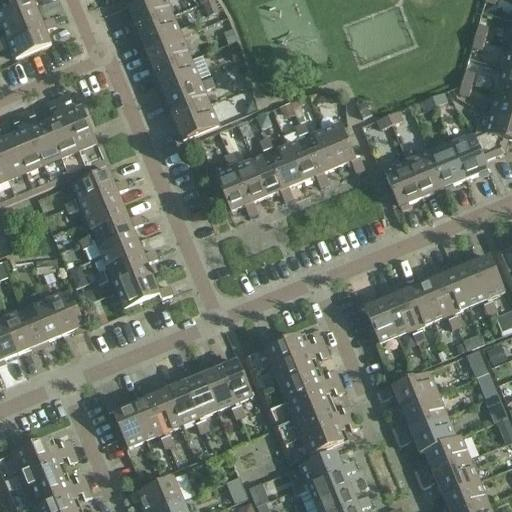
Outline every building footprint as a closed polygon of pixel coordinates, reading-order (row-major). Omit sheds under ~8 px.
[(0,27),(1,27),(36,13),(31,0),(15,0),(0,6),(0,27)] [(137,34),(172,19),(164,0),(154,0),(128,11),(137,34)] [(208,20),(219,16),(214,2),(211,3),(203,6),(208,20)] [(42,26),(36,13),(1,27),(8,45),(44,30),(42,26)] [(181,41),(172,19),(137,34),(146,56),(181,41)] [(52,22),(42,26),(44,30),(8,45),(16,63),(51,49),(45,35),(56,30),(52,22)] [(475,40),(484,42),(487,32),(478,29),(475,40)] [(232,31),(223,34),(228,48),(237,44),(232,31)] [(484,42),(475,40),(472,50),(481,53),(484,42)] [(190,63),(181,41),(146,56),(155,78),(190,63)] [(239,49),(229,53),(234,65),(243,62),(242,59),(239,50),(239,49)] [(200,86),(190,63),(155,78),(164,100),(200,86)] [(511,74),(504,72),(497,95),(511,99),(511,74)] [(462,86),(471,89),(474,78),(465,75),(462,86)] [(164,100),(174,122),(209,108),(203,95),(215,90),(211,81),(200,86),(164,100)] [(471,89),(462,86),(459,96),(468,99),(471,89)] [(511,99),(497,95),(491,118),(511,124),(511,99)] [(432,102),(436,111),(446,107),(442,97),(432,102)] [(70,105),(67,98),(57,103),(60,110),(70,105)] [(436,111),(432,102),(422,106),(425,115),(436,111)] [(60,110),(57,103),(46,107),(49,114),(60,110)] [(246,105),(244,111),(246,117),(257,113),(252,103),(246,105)] [(357,109),(362,122),(371,118),(366,105),(357,109)] [(0,211),(105,168),(97,148),(80,108),(73,111),(45,123),(37,126),(9,138),(2,141),(0,141),(0,211)] [(174,122),(183,145),(218,130),(209,108),(174,122)] [(35,120),(32,113),(22,117),(24,124),(35,120)] [(388,120),(391,129),(402,125),(398,116),(388,120)] [(511,124),(491,118),(491,119),(480,116),(475,135),(476,135),(474,140),(484,164),(504,156),(507,144),(511,145),(511,124)] [(24,124),(22,117),(11,122),(14,129),(24,124)] [(391,129),(388,120),(377,124),(381,133),(391,129)] [(304,128),(295,132),(296,135),(299,141),(303,139),(308,137),(304,128)] [(364,172),(359,161),(355,163),(341,128),(323,136),(337,171),(351,165),(355,176),(364,172)] [(296,135),(284,141),(288,150),(287,150),(302,186),(316,180),(320,190),(328,187),(324,177),(320,178),(305,143),(303,139),(299,141),(296,135)] [(320,178),(324,177),(337,171),(323,136),(305,143),(320,178)] [(484,164),(474,140),(474,138),(451,148),(466,183),(488,174),(484,164)] [(269,143),(260,147),(263,156),(273,152),(269,143)] [(451,148),(429,157),(444,192),(466,183),(451,148)] [(287,150),(270,158),(284,193),(288,191),(302,186),(287,150)] [(237,167),(233,157),(224,161),(228,170),(237,167)] [(429,157),(407,166),(421,202),(444,192),(429,157)] [(270,158),(252,165),(267,200),(280,195),(284,205),(293,202),(288,191),(284,193),(270,158)] [(252,165),(234,172),(249,208),(253,206),(267,200),(252,165)] [(421,202),(407,166),(384,175),(399,211),(421,202)] [(234,172),(216,180),(231,215),(245,210),(249,220),(257,216),(253,206),(249,208),(234,172)] [(108,174),(73,189),(80,207),(116,192),(114,188),(108,174)] [(80,207),(88,225),(123,210),(117,196),(128,192),(124,184),(114,188),(116,192),(80,207)] [(78,213),(74,204),(65,208),(69,217),(78,213)] [(52,207),(41,212),(45,221),(56,217),(52,207)] [(88,225),(95,242),(130,228),(128,223),(123,210),(88,225)] [(95,242),(102,260),(138,245),(132,232),(142,228),(139,219),(128,223),(130,228),(95,242)] [(80,243),(84,253),(93,249),(89,239),(80,243)] [(102,260),(110,278),(145,263),(143,259),(138,245),(102,260)] [(511,251),(496,258),(504,276),(511,294),(511,296),(511,251)] [(110,278),(117,296),(152,281),(147,267),(157,263),(154,255),(143,259),(145,263),(110,278)] [(463,259),(468,269),(472,268),(486,303),(505,296),(490,260),(476,266),(472,256),(463,259)] [(59,276),(57,263),(35,265),(36,278),(59,276)] [(4,265),(0,266),(0,284),(10,281),(4,265)] [(469,311),(482,305),(486,303),(472,268),(468,269),(454,275),(469,311)] [(451,318),(469,311),(454,275),(440,281),(436,270),(428,274),(432,284),(436,282),(451,318)] [(104,275),(95,279),(98,288),(108,284),(104,275)] [(124,314),(145,305),(159,299),(160,303),(172,298),(168,290),(158,294),(152,281),(117,296),(124,314)] [(433,325),(451,318),(436,282),(432,284),(418,290),(433,325)] [(415,333),(433,325),(418,290),(405,295),(401,285),(392,289),(396,299),(401,297),(415,333)] [(43,294),(61,339),(84,330),(69,295),(52,302),(47,292),(43,294)] [(39,348),(61,339),(43,294),(38,296),(43,306),(25,313),(39,348)] [(398,340),(415,333),(401,297),(396,299),(382,305),(398,340)] [(357,303),(358,307),(361,314),(365,313),(380,347),(398,340),(382,305),(369,310),(365,300),(357,303)] [(496,314),(493,305),(483,309),(487,318),(496,314)] [(25,313),(3,323),(17,358),(39,348),(25,313)] [(511,314),(494,322),(500,337),(511,332),(511,314)] [(461,329),(457,320),(448,324),(452,333),(461,329)] [(3,323),(0,323),(0,364),(17,358),(3,323)] [(425,344),(422,334),(412,338),(416,348),(425,344)] [(337,416),(334,409),(322,380),(319,373),(307,345),(304,337),(299,339),(264,354),(244,362),(289,469),(308,461),(343,447),(348,445),(337,416)] [(462,345),(463,347),(467,355),(485,348),(481,338),(462,345)] [(313,342),(317,353),(324,350),(320,340),(313,342)] [(455,350),(459,358),(467,355),(463,347),(455,350)] [(329,360),(324,350),(317,353),(322,363),(329,360)] [(478,355),(467,360),(472,373),(476,382),(488,377),(483,365),(478,355)] [(253,400),(238,365),(224,370),(220,360),(211,364),(216,374),(220,372),(235,408),(253,400)] [(217,415),(235,408),(220,372),(216,374),(202,379),(217,415)] [(199,422),(217,415),(202,379),(189,385),(184,375),(176,378),(180,389),(184,387),(199,422)] [(328,378),(332,389),(339,386),(335,375),(328,378)] [(428,376),(392,390),(402,413),(437,398),(428,376)] [(479,392),(493,386),(490,377),(476,383),(479,392)] [(344,396),(339,386),(332,389),(336,399),(344,396)] [(181,430),(199,422),(184,387),(180,389),(167,394),(181,430)] [(164,437),(181,430),(167,394),(153,400),(149,389),(140,393),(145,403),(149,402),(164,437)] [(388,392),(378,396),(381,405),(392,401),(388,392)] [(402,413),(411,435),(446,420),(437,398),(402,413)] [(146,444),(164,437),(149,402),(145,403),(131,409),(146,444)] [(105,408),(109,419),(113,417),(128,452),(146,444),(131,409),(118,415),(113,404),(105,408)] [(232,414),(235,422),(245,419),(241,410),(232,414)] [(342,413),(347,424),(354,421),(350,410),(342,413)] [(504,414),(498,417),(501,424),(507,422),(504,414)] [(455,442),(446,420),(411,435),(420,458),(425,456),(424,455),(456,443),(455,442)] [(358,431),(354,421),(347,424),(351,434),(358,431)] [(200,437),(209,433),(205,424),(196,428),(200,437)] [(396,441),(407,437),(403,428),(393,432),(396,441)] [(407,437),(396,441),(400,450),(411,446),(407,437)] [(174,448),(170,439),(161,443),(164,452),(174,448)] [(424,455),(425,456),(434,477),(469,463),(460,440),(455,442),(456,443),(424,455)] [(12,459),(0,463),(0,485),(7,503),(10,511),(81,511),(74,495),(67,478),(59,460),(52,442),(34,450),(12,459)] [(74,454),(69,443),(61,447),(65,458),(74,454)] [(78,465),(74,454),(65,458),(69,468),(78,465)] [(300,471),(308,489),(343,474),(341,470),(335,456),(300,471)] [(434,477),(443,500),(478,485),(469,463),(434,477)] [(306,495),(300,497),(305,510),(350,492),(344,478),(355,474),(352,466),(341,470),(343,474),(308,489),(304,490),(306,495)] [(209,477),(205,467),(190,473),(194,483),(209,477)] [(420,483),(431,479),(427,470),(417,475),(420,483)] [(88,489),(84,479),(75,482),(80,493),(88,489)] [(431,479),(420,483),(424,492),(434,488),(431,479)] [(173,482),(138,497),(144,511),(163,511),(182,504),(173,482)] [(239,482),(226,487),(234,507),(247,501),(239,482)] [(443,500),(447,511),(476,511),(488,507),(478,485),(443,500)] [(296,499),(306,495),(302,486),(293,490),(296,499)] [(261,488),(249,493),(254,505),(261,502),(264,496),(261,488)] [(93,500),(88,489),(80,493),(84,504),(93,500)] [(350,492),(305,510),(305,511),(351,511),(357,510),(356,506),(350,492)] [(357,510),(351,511),(363,511),(370,509),(366,501),(356,506),(357,510)]
